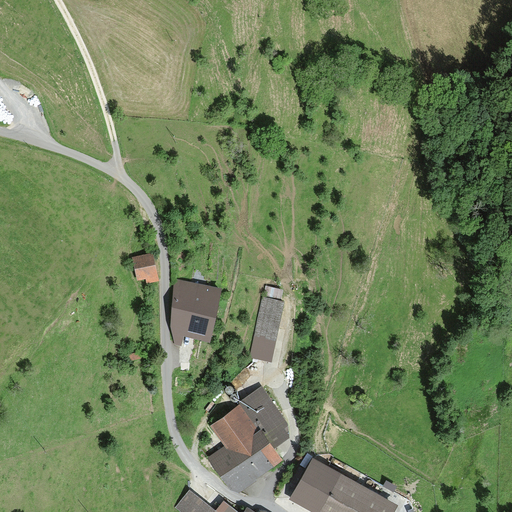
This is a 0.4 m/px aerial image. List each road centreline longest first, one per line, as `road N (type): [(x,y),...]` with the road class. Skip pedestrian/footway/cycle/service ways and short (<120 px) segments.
road 1 (unclassified): [(280,511),(224,493),(178,448),(165,391),(164,255),(140,194),(97,163),(0,130)]
road 2 (track): [(119,177),(86,56),(56,0)]
